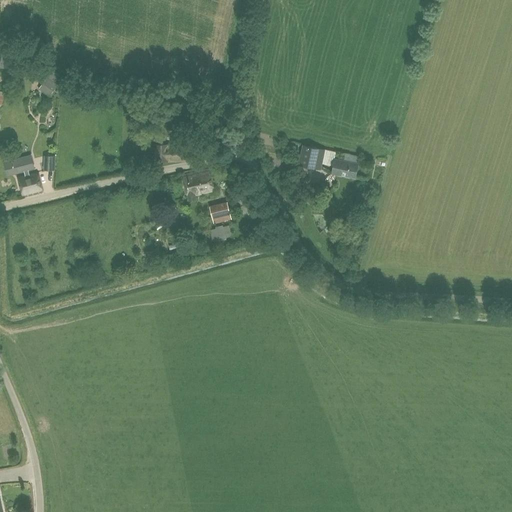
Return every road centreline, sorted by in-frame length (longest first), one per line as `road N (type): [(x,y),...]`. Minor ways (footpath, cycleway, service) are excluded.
road 1 (unclassified): [(511,302),(379,292),(333,280),(287,229),(247,151)]
road 2 (unclassified): [(0,207),(247,151)]
road 3 (unclassified): [(247,151),(234,71),(249,0)]
road 4 (unclassified): [(35,511),(29,447),(0,368)]
